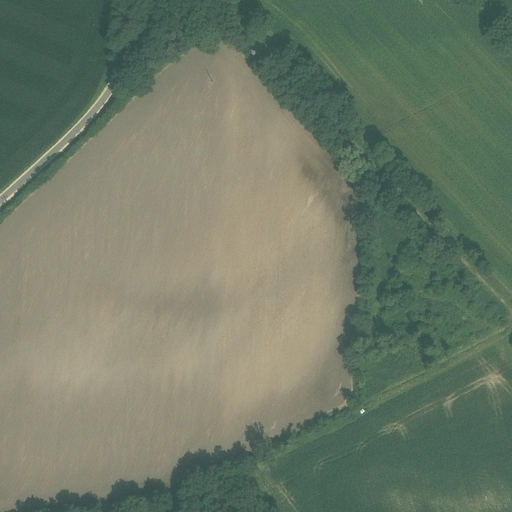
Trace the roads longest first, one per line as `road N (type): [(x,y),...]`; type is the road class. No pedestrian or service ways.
road 1 (track): [(234,18),(511,312)]
road 2 (unclassified): [(162,0),(110,93),(0,205)]
